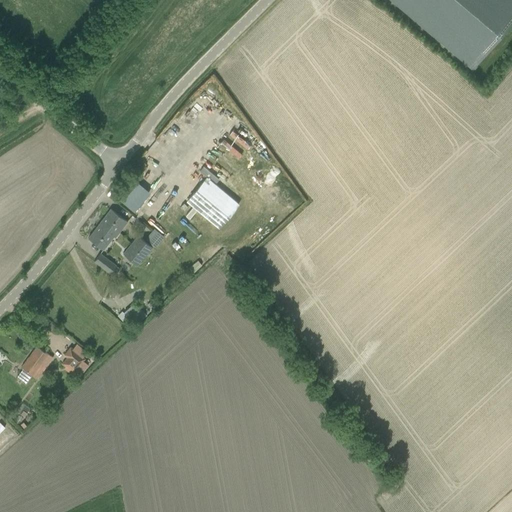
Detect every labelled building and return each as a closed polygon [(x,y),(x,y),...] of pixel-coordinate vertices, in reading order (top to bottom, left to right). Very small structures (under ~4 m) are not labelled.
[(511,23),(511,0),(390,0),(473,70),(511,23)] [(238,204),(206,177),(186,201),(218,228),(238,204)] [(122,202),(135,212),(150,191),(136,182),(122,202)] [(88,238),(103,250),(113,236),(112,235),(120,225),(122,226),(127,221),(111,208),(88,238)] [(139,236),(124,254),(137,266),(153,248),(139,236)] [(94,261),(114,276),(120,268),(100,253),(94,261)] [(190,266),(186,269),(191,275),(195,271),(196,270),(192,265),(190,266)] [(134,301),(122,311),(134,325),(146,314),(134,301)] [(21,367),(32,375),(38,367),(43,370),(52,357),(48,355),(37,346),(21,367)] [(79,376),(88,365),(83,361),(84,359),(70,347),(64,355),(67,357),(62,363),(73,373),(73,372),(79,376)]
